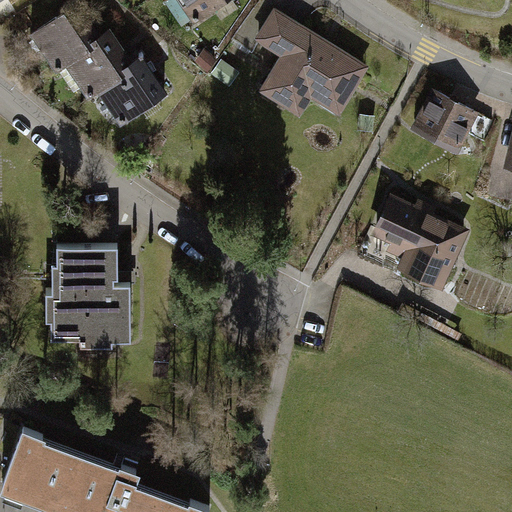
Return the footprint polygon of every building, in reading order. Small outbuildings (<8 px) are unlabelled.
[(170,0),(182,17),(207,0),(170,0)] [(83,40),(59,1),(17,26),(42,66),(51,60),(83,40)] [(337,112),(366,65),(272,6),(253,36),(276,50),(254,85),(296,111),(307,94),(337,112)] [(114,69),(91,37),(83,40),(51,60),(77,95),(88,87),(114,69)] [(114,123),(148,98),(122,63),(114,69),(88,87),(114,123)] [(475,111),(428,85),(410,117),(458,142),(475,111)] [(511,119),(511,120),(500,158),(511,161),(511,119)] [(466,225),(386,189),(368,231),(404,247),(396,263),(440,283),(466,225)] [(58,332),(139,332),(140,276),(126,276),(126,241),(58,241),(58,332)] [(200,511),(139,488),(144,481),(24,437),(2,494),(51,511),(200,511)]
